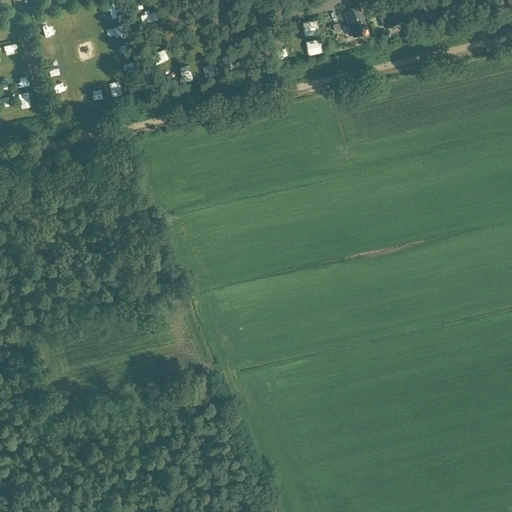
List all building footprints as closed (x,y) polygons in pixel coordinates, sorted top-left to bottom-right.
[(430,0),(424,0),(422,1),(426,12),(416,16),(419,23),(437,17),(430,0)] [(447,6),(450,14),(466,8),(462,0),(454,0),(455,3),(447,6)] [(481,0),(486,10),(493,7),(490,0),(481,0)] [(353,10),(346,13),(354,36),(362,33),(361,31),(368,28),(360,5),(352,7),(353,10)] [(474,5),(468,8),(471,14),(477,12),(474,5)] [(116,6),(112,8),(115,19),(120,17),(116,6)] [(403,21),(398,6),(380,13),(385,28),(403,21)] [(501,6),(498,11),(504,14),(507,9),(501,6)] [(142,15),(145,22),(157,18),(154,10),(142,15)] [(447,17),(441,20),(445,29),(451,26),(447,17)] [(317,19),(304,21),(306,36),(319,33),(317,19)] [(111,37),(120,34),(117,24),(109,27),(111,37)] [(311,54),(325,53),(323,38),(309,40),(311,54)] [(44,47),(47,57),(58,54),(55,44),(44,47)] [(122,45),(113,48),(116,58),(125,56),(122,45)] [(199,63),(203,78),(214,76),(210,60),(199,63)] [(191,70),(181,72),(182,82),(193,80),(191,70)] [(4,93),(13,91),(11,81),(2,83),(4,93)] [(83,91),(73,92),(74,104),(84,103),(83,91)] [(93,93),(94,101),(104,99),(103,92),(93,93)] [(21,95),(22,103),(29,101),(27,93),(21,95)]
